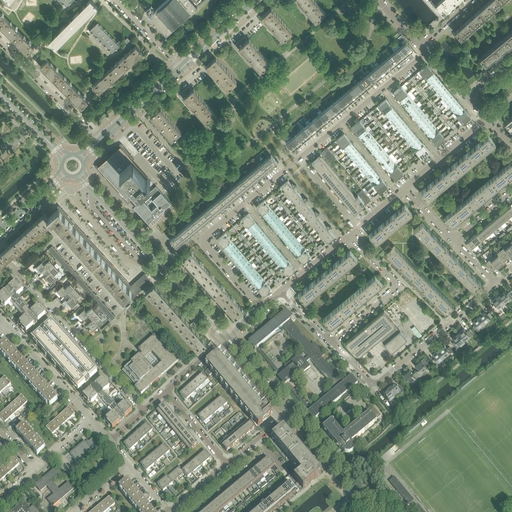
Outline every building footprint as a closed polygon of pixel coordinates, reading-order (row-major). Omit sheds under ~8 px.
[(83,20),(97,6),(90,0),(89,0),(76,14),(83,20)] [(166,35),(197,7),(196,8),(189,0),(166,0),(149,16),(150,16),(166,34),(166,35)] [(314,1),(313,0),(295,0),(305,10),(314,1)] [(433,1),(433,2),(435,4),(443,13),(444,12),(445,12),(447,9),(449,8),(450,7),(454,4),(454,3),(455,2),(452,0),(434,0),(433,1)] [(493,10),(500,3),(503,1),(501,0),(489,0),(486,3),(493,10)] [(325,13),(320,7),(314,1),(305,10),(315,22),(318,19),(320,18),(325,13)] [(483,19),(493,10),(486,3),(477,12),(483,19)] [(281,20),(276,14),(271,8),(265,13),(264,14),(261,17),(272,29),(281,20)] [(473,27),(483,19),(477,12),(467,20),(473,27)] [(69,34),(83,20),(76,14),(63,27),(69,34)] [(20,32),(6,19),(0,24),(0,25),(13,39),(20,32)] [(292,32),(287,26),(281,20),(272,29),(282,40),(285,38),(287,37),(286,37),(292,32)] [(461,39),(471,29),(473,27),(467,20),(454,32),(461,39)] [(95,35),(102,27),(98,23),(89,31),(91,33),(92,32),(95,35)] [(55,48),(69,34),(63,27),(49,41),(55,48)] [(99,39),(107,32),(102,27),(95,35),(94,36),(96,37),(96,36),(99,39)] [(34,46),(20,32),(13,39),(27,53),(34,46)] [(103,43),(111,36),(107,32),(99,39),(98,40),(100,42),(101,41),(103,43)] [(108,48),(115,40),(111,36),(103,43),(102,44),(104,46),(105,45),(108,48)] [(508,48),(511,45),(504,37),(493,47),(499,55),(502,53),(501,52),(505,48),(507,47),(508,48)] [(259,51),(254,45),(248,39),(248,40),(245,42),(242,44),(240,46),(239,47),(249,59),(259,51)] [(112,52),(120,45),(115,40),(108,48),(107,48),(108,50),(109,49),(112,52)] [(413,50),(408,44),(406,42),(403,44),(410,52),(413,50)] [(410,52),(403,44),(400,47),(407,55),(410,52)] [(128,66),(142,53),(136,46),(121,59),(128,66)] [(407,55),(400,47),(397,49),(404,57),(407,55)] [(496,58),(499,55),(493,47),(479,58),(485,65),(495,57),(496,58)] [(404,57),(397,49),(394,52),(401,60),(404,57)] [(270,62),(264,56),(259,51),(249,59),(260,71),(263,69),(264,68),(264,67),(270,62)] [(401,60),(394,52),(391,54),(398,62),(401,60)] [(398,62),(391,54),(388,57),(395,65),(398,62)] [(395,65),(388,57),(385,59),(392,67),(395,65)] [(226,69),(221,64),(215,58),(210,63),(210,62),(208,63),(208,64),(206,66),(216,78),(226,69)] [(60,73),(54,66),(47,59),(40,66),(54,80),(60,73)] [(113,78),(128,66),(121,59),(107,72),(113,78)] [(392,67),(385,59),(382,62),(389,70),(392,67)] [(389,70),(382,62),(379,64),(386,72),(389,70)] [(386,72),(379,64),(376,67),(383,75),(386,72)] [(422,74),(430,68),(427,64),(419,71),(422,74)] [(383,75),(376,67),(373,69),(380,77),(383,75)] [(425,78),(433,71),(430,68),(422,74),(425,78)] [(237,81),(231,75),(226,69),(216,78),(227,90),(230,87),(230,88),(231,87),(231,86),(237,81)] [(380,77),(373,69),(370,72),(377,80),(380,77)] [(428,81),(436,75),(433,71),(425,78),(428,81)] [(113,78),(107,72),(93,85),(99,92),(113,78)] [(377,80),(370,72),(367,74),(374,82),(377,80)] [(74,87),(60,73),(54,80),(68,94),(74,87)] [(374,82),(367,74),(364,77),(371,85),(374,82)] [(431,85),(439,78),(436,75),(428,81),(431,85)] [(371,85),(364,77),(361,79),(368,87),(371,85)] [(433,88),(442,82),(439,78),(431,85),(433,88)] [(368,87),(361,79),(358,82),(365,90),(368,87)] [(365,90),(358,82),(355,84),(362,92),(365,90)] [(436,92),(444,85),(442,82),(433,88),(436,92)] [(362,92),(355,84),(352,87),(359,95),(362,92)] [(439,95),(447,89),(444,85),(436,92),(439,95)] [(396,96),(404,89),(401,86),(393,92),(396,96)] [(88,101),(77,90),(74,87),(68,94),(81,107),(88,101)] [(359,95),(352,87),(349,89),(356,97),(359,95)] [(204,100),(198,94),(193,88),(192,89),(189,92),(187,93),(185,96),(183,97),(194,109),(204,100)] [(356,97),(349,89),(346,92),(352,100),(356,97)] [(399,99),(407,93),(404,89),(396,96),(399,99)] [(442,99),(450,92),(447,89),(439,95),(442,99)] [(352,100),(346,92),(343,94),(350,102),(352,100)] [(445,102),(453,96),(450,92),(442,99),(445,102)] [(402,103),(410,96),(407,93),(399,99),(402,103)] [(350,102),(343,94),(340,97),(346,105),(350,102)] [(405,106),(413,100),(410,96),(402,103),(405,106)] [(448,106),(456,99),(453,96),(445,102),(448,106)] [(346,105),(340,97),(337,99),(344,107),(346,105)] [(344,107),(337,99),(334,102),(340,110),(344,107)] [(380,109),(388,102),(386,99),(377,105),(380,109)] [(451,109),(459,103),(456,99),(448,106),(451,109)] [(214,112),(209,106),(204,100),(194,109),(205,121),(207,118),(208,119),(209,117),(214,112)] [(408,110),(416,103),(413,100),(405,106),(408,110)] [(340,110),(334,102),(331,104),(337,112),(340,110)] [(383,112),(391,106),(388,102),(380,109),(383,112)] [(411,113),(419,107),(416,103),(408,110),(411,113)] [(454,113),(462,106),(459,103),(451,109),(454,113)] [(337,112),(331,104),(328,107),(335,115),(337,112)] [(386,116),(394,109),(391,106),(383,112),(386,116)] [(457,116),(465,110),(462,106),(454,113),(457,116)] [(171,119),(165,113),(160,107),(154,112),(153,113),(150,116),(161,128),(171,119)] [(335,115),(328,107),(325,109),(332,117),(335,115)] [(414,117),(422,110),(419,107),(411,113),(414,117)] [(332,117),(325,109),(322,112),(328,120),(332,117)] [(389,119),(397,113),(394,109),(386,116),(389,119)] [(416,120),(424,114),(422,110),(414,117),(416,120)] [(460,120),(468,113),(465,110),(457,116),(460,120)] [(328,120),(322,112),(319,114),(325,122),(328,120)] [(392,123),(400,116),(397,113),(389,119),(392,123)] [(463,123),(470,117),(471,117),(468,113),(460,120),(463,123)] [(325,122),(319,114),(316,117),(322,125),(325,122)] [(419,124),(427,117),(424,114),(416,120),(419,124)] [(395,126),(403,120),(400,116),(392,123),(395,126)] [(322,125),(316,117),(313,119),(319,127),(322,125)] [(422,127),(430,120),(427,117),(419,124),(422,127)] [(181,131),(176,125),(171,119),(161,128),(171,140),(174,137),(175,138),(176,136),(181,131)] [(319,127),(313,119),(310,122),(316,130),(319,127)] [(355,130),(363,124),(360,120),(352,127),(355,130)] [(398,130),(406,123),(403,120),(395,126),(398,130)] [(425,131),(433,124),(430,120),(422,127),(425,131)] [(316,130),(310,122),(307,124),(313,132),(316,130)] [(401,133),(409,127),(406,123),(398,130),(401,133)] [(313,132),(307,124),(304,127),(310,135),(313,132)] [(357,134),(366,127),(363,124),(355,130),(357,134)] [(428,134),(436,127),(433,124),(425,131),(428,134)] [(310,135),(304,127),(301,130),(307,137),(310,135)] [(360,137),(368,131),(366,127),(357,134),(360,137)] [(404,137),(412,130),(409,127),(401,133),(404,137)] [(431,138),(439,131),(436,127),(428,134),(431,138)] [(307,137),(301,130),(298,132),(304,140),(307,137)] [(407,140),(415,134),(412,130),(404,137),(407,140)] [(363,141),(371,134),(368,131),(360,137),(363,141)] [(434,141),(442,134),(439,131),(431,138),(434,141)] [(304,140),(298,132),(295,135),(301,143),(304,140)] [(339,144),(347,137),(344,133),(336,140),(339,144)] [(366,144),(374,138),(371,134),(363,141),(366,144)] [(409,144),(418,137),(415,134),(407,140),(409,144)] [(437,145),(445,138),(442,134),(434,141),(437,145)] [(301,143),(295,135),(292,137),(298,145),(301,143)] [(485,152),(495,144),(488,135),(485,138),(478,144),(485,152)] [(298,145),(292,137),(289,140),(295,148),(298,145)] [(342,147),(350,140),(347,137),(339,144),(342,147)] [(412,147),(420,141),(418,137),(409,144),(412,147)] [(369,148),(377,141),(374,138),(366,144),(369,148)] [(295,148),(289,140),(286,142),(292,150),(295,148)] [(345,151),(353,144),(350,140),(342,147),(345,151)] [(372,151),(380,145),(377,141),(369,148),(372,151)] [(415,151),(423,144),(420,141),(412,147),(415,151)] [(348,154),(356,147),(353,144),(345,151),(348,154)] [(418,154),(426,148),(423,144),(415,151),(418,154)] [(473,162),(485,152),(478,144),(466,154),(473,162)] [(375,155),(383,148),(380,145),(372,151),(375,155)] [(150,180),(141,170),(120,146),(98,166),(128,200),(135,193),(139,197),(140,197),(141,196),(141,195),(137,191),(144,185),(146,188),(151,184),(148,181),(150,180)] [(350,157),(359,151),(356,147),(348,154),(350,157)] [(327,148),(321,153),(323,156),(324,155),(330,162),(335,158),(327,148)] [(378,158),(386,152),(383,148),(375,155),(378,158)] [(421,158),(429,151),(426,148),(418,154),(421,158)] [(353,161),(361,154),(359,151),(350,157),(353,161)] [(381,162),(389,155),(386,152),(378,158),(381,162)] [(251,185),(274,166),(276,163),(277,162),(271,154),(244,177),(251,185)] [(356,164),(364,158),(361,154),(353,161),(356,164)] [(461,172),(473,162),(466,154),(454,164),(461,172)] [(356,197),(346,185),(321,155),(320,156),(319,156),(311,162),(351,210),(354,214),(363,206),(362,204),(364,203),(365,204),(370,200),(361,190),(356,194),(358,196),(356,197)] [(384,165),(392,159),(389,155),(381,162),(384,165)] [(359,168),(367,161),(364,158),(356,164),(359,168)] [(386,169),(395,162),(392,159),(384,165),(386,169)] [(362,171),(370,165),(367,161),(359,168),(362,171)] [(511,161),(502,170),(509,178),(511,175),(511,161)] [(389,172),(397,166),(395,162),(386,169),(389,172)] [(449,182),(461,172),(454,164),(449,168),(447,169),(442,174),(449,182)] [(365,175),(373,168),(370,165),(362,171),(365,175)] [(392,176),(400,169),(397,166),(389,172),(392,176)] [(368,178),(376,172),(373,168),(365,175),(368,178)] [(395,179),(403,173),(400,169),(392,176),(395,179)] [(497,188),(509,178),(502,170),(490,179),(497,188)] [(371,182),(379,175),(376,172),(368,178),(371,182)] [(437,192),(449,182),(442,174),(437,178),(435,179),(430,184),(437,192)] [(374,185),(382,179),(379,175),(371,182),(374,185)] [(225,206),(235,198),(251,185),(244,177),(219,198),(225,206)] [(377,189),(385,182),(382,179),(374,185),(377,189)] [(485,198),(497,188),(490,179),(478,189),(485,198)] [(283,190),(291,184),(288,180),(280,187),(283,190)] [(380,192),(388,186),(385,182),(377,189),(380,192)] [(296,191),(295,188),(291,184),(283,190),(288,197),(296,191)] [(427,200),(437,192),(430,184),(425,188),(423,189),(420,192),(427,200)] [(150,221),(152,224),(155,222),(158,219),(161,215),(163,212),(165,208),(165,207),(171,202),(156,186),(133,206),(149,223),(149,222),(150,221)] [(473,208),(485,198),(478,189),(466,199),(473,208)] [(302,198),(299,194),(296,191),(288,197),(294,204),(302,198)] [(200,227),(218,212),(225,206),(219,198),(193,219),(200,227)] [(308,205),(306,202),(302,198),(294,204),(300,211),(308,205)] [(468,212),(473,208),(466,199),(454,209),(461,218),(467,213),(468,212)] [(259,210),(267,203),(264,200),(256,207),(259,210)] [(262,214),(270,207),(267,203),(259,210),(262,214)] [(314,212),(311,208),(308,205),(300,211),(306,218),(314,212)] [(399,223),(412,213),(405,205),(393,215),(399,223)] [(265,217),(273,210),(270,207),(262,214),(265,217)] [(69,220),(65,215),(63,212),(62,213),(58,208),(48,217),(47,218),(51,223),(58,230),(69,220)] [(511,215),(506,208),(502,211),(508,219),(511,215)] [(456,222),(461,218),(454,209),(444,218),(451,226),(455,223),(456,222)] [(268,220),(276,214),(273,210),(265,217),(268,220)] [(508,219),(502,211),(498,215),(504,222),(508,219)] [(320,219),(318,216),(314,212),(306,218),(312,225),(320,219)] [(51,223),(47,218),(48,217),(45,213),(38,220),(45,228),(51,223)] [(243,223),(251,216),(248,213),(240,220),(243,223)] [(271,224),(279,217),(276,214),(268,220),(271,224)] [(388,233),(399,223),(393,215),(381,225),(388,233)] [(504,222),(498,215),(495,218),(501,225),(504,222)] [(246,227),(254,220),(251,216),(243,223),(246,227)] [(274,227),(282,221),(279,217),(271,224),(274,227)] [(501,225),(495,218),(491,221),(497,229),(501,225)] [(193,219),(186,225),(170,239),(176,247),(180,243),(200,227),(193,219)] [(326,226),(323,222),(320,219),(312,225),(317,232),(326,226)] [(34,239),(45,228),(38,220),(26,230),(34,239)] [(80,232),(75,227),(76,227),(73,224),(73,225),(69,220),(58,230),(68,242),(80,232)] [(249,230),(257,223),(254,220),(246,227),(249,230)] [(276,231),(284,224),(282,221),(274,227),(276,231)] [(497,229),(491,221),(487,225),(493,232),(497,229)] [(252,234),(260,227),(257,223),(249,230),(252,234)] [(435,236),(430,231),(429,230),(422,223),(421,223),(414,230),(427,244),(435,236)] [(279,234),(287,228),(284,224),(276,231),(279,234)] [(376,243),(388,233),(381,225),(376,229),(374,231),(369,235),(376,243)] [(493,232),(487,225),(483,228),(489,235),(493,232)] [(331,232),(329,230),(326,226),(317,232),(323,239),(331,232)] [(255,237),(263,230),(260,227),(252,234),(255,237)] [(282,238),(290,231),(287,228),(279,234),(282,238)] [(489,235),(483,228),(479,231),(485,238),(489,235)] [(22,249),(34,239),(26,230),(14,241),(22,249)] [(258,241),(266,234),(263,230),(255,237),(258,241)] [(285,241),(293,235),(290,231),(282,238),(285,241)] [(485,238),(479,231),(475,234),(481,242),(485,238)] [(90,244),(86,239),(84,236),(84,237),(80,232),(68,242),(79,254),(90,244)] [(326,243),(334,236),(331,232),(323,239),(326,243)] [(220,243),(228,236),(225,233),(217,239),(220,243)] [(261,244),(269,237),(266,234),(258,241),(261,244)] [(481,242),(475,234),(471,238),(477,245),(481,242)] [(288,245),(296,238),(293,235),(285,241),(288,245)] [(223,246),(231,240),(228,236),(220,243),(223,246)] [(446,247),(441,242),(440,241),(435,236),(427,244),(438,255),(446,247)] [(264,248),(272,241),(269,237),(261,244),(264,248)] [(291,248),(299,242),(296,238),(288,245),(291,248)] [(477,245),(471,238),(467,241),(468,243),(466,244),(465,244),(471,250),(472,250),(471,250),(473,248),(477,245)] [(225,250),(234,243),(231,240),(223,246),(225,250)] [(22,249),(14,241),(2,251),(1,253),(7,260),(9,259),(14,254),(15,255),(22,249)] [(267,251),(275,244),(272,241),(264,248),(267,251)] [(294,252),(302,245),(299,242),(291,248),(294,252)] [(228,253),(236,247),(234,243),(225,250),(228,253)] [(100,256),(98,253),(99,253),(98,251),(97,252),(97,251),(95,248),(94,249),(93,247),(90,244),(79,254),(90,266),(101,256),(101,255),(100,256)] [(269,255),(278,248),(275,244),(267,251),(269,255)] [(297,255),(305,249),(302,245),(294,252),(297,255)] [(511,255),(511,251),(507,245),(500,251),(503,254),(507,259),(510,256),(511,257),(511,255)] [(407,259),(394,246),(392,248),(388,252),(387,253),(394,260),(395,262),(400,267),(407,259)] [(231,257),(239,250),(236,247),(228,253),(231,257)] [(457,258),(452,253),(451,252),(446,247),(438,255),(449,266),(457,258)] [(272,258),(280,251),(278,248),(269,255),(272,258)] [(300,259),(308,252),(305,249),(297,255),(300,259)] [(234,260),(242,254),(239,250),(231,257),(234,260)] [(349,265),(357,259),(350,250),(336,262),(343,271),(348,266),(349,265)] [(193,270),(201,263),(191,251),(185,256),(184,256),(183,258),(182,259),(193,270)] [(275,262),(283,255),(280,251),(272,258),(275,262)] [(507,259),(503,254),(500,251),(493,256),(500,265),(504,262),(507,259),(507,260),(507,259)] [(303,262),(311,256),(308,252),(300,259),(303,262)] [(237,264),(245,257),(242,254),(234,260),(237,264)] [(278,265),(286,258),(283,255),(275,262),(278,265)] [(112,268),(108,263),(106,260),(105,261),(101,256),(90,266),(101,278),(112,268)] [(500,265),(493,256),(485,263),(484,263),(492,272),(493,272),(492,271),(496,268),(497,268),(500,265)] [(240,267),(248,261),(245,257),(237,264),(240,267)] [(54,265),(49,259),(49,260),(47,258),(42,262),(46,267),(49,270),(54,265)] [(281,269),(289,262),(286,258),(278,265),(281,269)] [(468,270),(463,264),(461,263),(457,258),(449,266),(460,277),(468,270)] [(418,270),(407,259),(400,267),(411,278),(418,270)] [(46,267),(42,262),(41,262),(42,262),(41,261),(35,267),(36,267),(41,272),(46,267)] [(243,271),(251,264),(248,261),(240,267),(243,271)] [(284,272),(292,265),(289,262),(281,269),(284,272)] [(331,281),(343,271),(336,262),(324,272),(331,281)] [(203,282),(212,275),(201,263),(193,270),(203,282)] [(246,274),(254,267),(251,264),(243,271),(246,274)] [(62,273),(54,265),(49,270),(51,272),(53,275),(56,278),(62,273)] [(287,275),(295,269),(292,265),(284,272),(287,275)] [(249,278),(257,271),(254,267),(246,274),(249,278)] [(122,280),(118,275),(119,275),(116,272),(112,268),(101,278),(111,290),(122,280)] [(429,281),(418,270),(411,278),(422,289),(429,281)] [(481,283),(474,276),(472,274),(468,270),(460,277),(473,290),(481,283)] [(252,281),(260,274),(257,271),(249,278),(252,281)] [(56,278),(53,275),(51,272),(45,277),(50,283),(56,278)] [(319,291),(331,281),(324,272),(319,277),(312,282),(319,291)] [(131,299),(151,281),(149,279),(150,279),(146,274),(130,288),(133,292),(127,297),(128,298),(129,296),(131,299)] [(255,285),(263,278),(260,274),(252,281),(255,285)] [(214,294),(222,287),(212,275),(203,282),(214,294)] [(367,296),(382,284),(375,275),(372,278),(360,288),(367,296)] [(257,288),(266,281),(263,278),(255,285),(257,288)] [(133,292),(130,288),(129,287),(127,284),(122,280),(111,290),(121,301),(124,299),(124,300),(127,297),(133,292)] [(260,292),(268,285),(266,281),(257,288),(260,292)] [(440,292),(429,281),(422,289),(433,300),(440,292)] [(17,296),(23,291),(21,289),(22,288),(20,286),(19,287),(17,285),(18,284),(16,282),(8,289),(9,289),(4,293),(0,296),(0,301),(1,303),(0,304),(2,306),(3,305),(5,307),(10,302),(17,296)] [(305,302),(319,291),(312,282),(298,294),(305,302)] [(75,289),(70,283),(65,288),(67,291),(70,294),(75,289)] [(164,296),(160,291),(154,284),(152,285),(151,286),(151,287),(145,292),(155,303),(164,296)] [(67,291),(65,288),(63,286),(63,285),(57,290),(57,291),(62,296),(67,291)] [(263,295),(271,288),(268,285),(260,292),(263,295)] [(224,306),(233,298),(222,287),(214,294),(224,306)] [(361,301),(367,296),(360,288),(348,298),(355,306),(361,301)] [(80,294),(75,289),(70,294),(72,296),(75,299),(80,294),(80,295),(80,294)] [(511,291),(511,290),(506,294),(503,291),(498,296),(504,303),(509,298),(511,300),(511,299),(511,291)] [(453,305),(440,292),(433,300),(446,313),(453,305)] [(14,306),(21,300),(20,299),(17,296),(10,302),(13,305),(11,307),(12,309),(15,307),(14,306)] [(77,302),(77,301),(77,302),(75,299),(72,296),(67,301),(71,306),(71,307),(77,302)] [(174,308),(170,303),(164,296),(155,303),(166,315),(174,308)] [(498,308),(504,303),(498,296),(492,300),(495,304),(492,306),(497,311),(499,310),(498,308)] [(17,310),(25,304),(22,301),(24,299),(22,297),(20,299),(21,300),(14,306),(15,307),(17,310)] [(237,315),(243,310),(233,298),(224,306),(235,317),(236,317),(237,315)] [(344,316),(355,306),(348,298),(337,307),(344,316)] [(21,314),(28,308),(27,307),(25,304),(17,310),(20,313),(18,315),(19,317),(22,315),(21,314)] [(25,318),(32,312),(29,309),(31,307),(30,305),(27,307),(28,308),(21,314),(22,315),(25,318)] [(43,313),(41,311),(42,310),(40,308),(39,309),(37,307),(32,312),(25,318),(19,323),(21,325),(20,326),(22,328),(23,327),(25,329),(24,330),(26,332),(33,325),(38,321),(45,315),(46,315),(44,313),(43,313)] [(96,312),(91,307),(86,312),(89,315),(91,317),(96,312)] [(330,327),(344,316),(337,307),(323,319),(330,327)] [(185,320),(181,315),(174,308),(166,315),(177,327),(185,320)] [(89,315),(86,312),(84,309),(78,314),(83,320),(89,315)] [(309,343),(290,320),(292,319),(285,311),(248,342),(254,350),(279,329),(282,326),(307,357),(310,359),(335,389),(333,391),(332,391),(333,392),(307,413),(313,420),(341,397),(344,401),(349,397),(346,393),(357,384),(351,376),(344,382),(342,383),(325,362),(321,358),(324,355),(314,343),(311,345),(309,343)] [(383,311),(345,343),(357,358),(379,339),(384,344),(391,352),(407,339),(383,311)] [(494,318),(489,312),(487,314),(484,311),(478,316),(484,323),(486,325),(488,325),(491,322),(491,320),(494,318)] [(102,318),(97,312),(96,312),(91,317),(93,320),(96,323),(101,318),(102,318)] [(479,327),(484,323),(478,316),(472,321),(475,324),(473,326),(477,331),(480,329),(479,327)] [(80,355),(81,354),(76,349),(75,349),(73,347),(71,345),(72,344),(67,338),(66,339),(62,335),(63,334),(60,331),(58,328),(57,329),(53,324),(54,323),(51,320),(51,321),(43,327),(43,328),(39,331),(31,338),(31,339),(34,341),(35,340),(39,345),(38,346),(43,352),(44,351),(48,355),(47,356),(52,362),(53,361),(57,366),(56,366),(59,369),(61,372),(62,371),(66,376),(65,377),(71,383),(72,382),(76,386),(75,387),(77,390),(78,390),(85,383),(88,380),(89,379),(97,372),(95,369),(94,370),(90,366),(91,365),(88,362),(85,359),(84,360),(80,355)] [(99,325),(98,325),(96,323),(93,320),(88,325),(93,330),(92,330),(93,331),(99,325)] [(196,331),(191,326),(185,320),(177,327),(187,339),(196,331)] [(414,326),(411,329),(419,338),(422,335),(414,326)] [(473,335),(469,330),(466,332),(463,328),(457,333),(464,340),(469,335),(470,337),(473,335)] [(206,343),(202,338),(196,331),(187,339),(198,351),(204,345),(205,344),(206,343)] [(458,345),(464,340),(457,333),(452,338),(455,341),(453,343),(456,348),(459,346),(458,345)] [(141,395),(180,360),(173,353),(171,354),(154,335),(138,350),(142,354),(140,356),(139,355),(123,370),(136,386),(134,387),(141,395)] [(0,351),(8,360),(16,353),(13,350),(12,351),(10,349),(7,345),(8,345),(5,341),(0,345),(0,351)] [(453,351),(449,346),(447,348),(444,344),(438,349),(444,356),(450,352),(452,355),(456,352),(454,350),(453,351)] [(438,361),(444,356),(438,349),(432,354),(435,358),(433,360),(437,364),(435,365),(436,367),(440,364),(438,361)] [(18,372),(26,365),(23,362),(18,357),(18,356),(16,353),(8,360),(18,372)] [(260,401),(250,389),(219,353),(206,364),(258,426),(271,415),(269,412),(271,411),(266,405),(264,407),(260,401)] [(310,367),(306,362),(309,360),(310,359),(307,357),(304,359),(299,354),(284,366),(287,369),(277,377),(284,385),(293,378),(296,375),(298,377),(310,367)] [(421,372),(427,367),(427,366),(429,365),(424,358),(421,360),(414,365),(418,370),(416,372),(420,377),(423,374),(421,372)] [(279,372),(272,363),(270,365),(277,374),(279,372)] [(29,383),(36,376),(34,373),(33,374),(28,368),(29,368),(26,365),(18,372),(29,383)] [(420,377),(416,372),(413,374),(409,369),(403,374),(409,382),(415,377),(417,379),(420,377)] [(208,380),(202,374),(197,378),(203,385),(208,380)] [(39,395),(47,388),(44,385),(43,386),(38,380),(39,379),(36,376),(29,383),(39,395)] [(11,384),(5,378),(0,382),(6,389),(11,384)] [(91,403),(97,399),(102,393),(104,392),(109,387),(107,385),(108,384),(106,382),(105,383),(103,381),(104,380),(103,378),(102,378),(83,396),(85,398),(85,397),(87,399),(86,400),(88,402),(89,401),(91,403)] [(203,385),(197,378),(193,382),(199,389),(203,385)] [(199,389),(193,382),(189,386),(195,392),(199,389)] [(195,392),(189,386),(184,390),(190,397),(195,392)] [(404,392),(400,387),(397,389),(394,386),(388,390),(395,398),(400,393),(401,394),(404,392)] [(49,407),(57,400),(54,396),(54,397),(51,394),(49,392),(49,391),(47,388),(39,395),(49,407)] [(190,397),(184,390),(179,394),(185,401),(190,397)] [(388,390),(383,395),(389,402),(395,398),(388,390)] [(107,396),(107,395),(104,392),(102,393),(97,399),(99,402),(97,404),(99,406),(101,404),(100,403),(107,396)] [(111,400),(108,397),(110,395),(109,393),(107,395),(107,396),(100,403),(101,404),(104,407),(111,400)] [(27,403),(21,396),(17,400),(23,407),(27,403)] [(227,404),(221,397),(216,401),(222,408),(227,404)] [(23,407),(17,400),(12,405),(18,411),(23,407)] [(107,411),(115,404),(114,403),(111,400),(104,407),(107,410),(104,412),(106,414),(108,412),(107,411)] [(118,408),(115,405),(118,403),(116,401),(114,403),(115,404),(107,411),(108,412),(111,415),(118,408)] [(222,408),(216,401),(212,405),(218,412),(222,408)] [(132,411),(130,409),(129,410),(127,408),(128,407),(127,405),(126,406),(124,403),(118,408),(111,415),(106,420),(108,422),(107,423),(108,425),(109,424),(111,426),(110,427),(112,429),(132,411)] [(18,411),(12,405),(8,409),(14,415),(18,411)] [(160,415),(167,409),(164,405),(156,411),(160,415)] [(218,412),(212,405),(207,409),(213,415),(218,412)] [(75,415),(69,408),(64,412),(70,419),(75,415)] [(351,443),(376,422),(375,420),(381,416),(374,408),(343,434),(339,429),(331,420),(322,428),(339,449),(340,448),(343,452),(345,453),(346,454),(347,454),(349,454),(350,454),(351,453),(352,452),(353,451),(354,450),(354,448),(354,447),(353,445),(352,445),(351,443)] [(14,415),(8,409),(3,413),(9,419),(14,415)] [(163,419),(171,413),(167,409),(160,415),(163,419)] [(213,415),(207,409),(203,412),(208,419),(213,415)] [(70,419),(64,412),(60,416),(66,423),(70,419)] [(208,419),(203,412),(198,416),(204,423),(208,419)] [(9,419),(3,413),(0,415),(0,418),(5,423),(9,419)] [(166,423),(174,417),(171,413),(163,419),(166,423)] [(66,423),(60,416),(55,420),(61,427),(66,423)] [(169,427),(177,421),(174,417),(166,423),(169,427)] [(61,427),(55,420),(51,424),(57,431),(61,427)] [(173,431),(180,425),(177,421),(169,427),(173,431)] [(254,429),(248,421),(244,424),(250,432),(254,429)] [(57,431),(51,424),(46,429),(52,435),(57,431)] [(152,430),(146,424),(142,428),(147,435),(152,430)] [(250,432),(244,424),(240,428),(246,435),(250,432)] [(34,437),(26,427),(24,425),(16,432),(19,435),(20,434),(25,440),(24,441),(26,444),(30,440),(34,437)] [(176,435),(184,429),(180,425),(173,431),(176,435)] [(147,435),(142,428),(137,432),(143,439),(147,435)] [(246,435),(240,428),(236,431),(242,439),(246,435)] [(265,503),(269,500),(273,497),(277,494),(281,490),(285,487),(289,484),(296,492),(297,494),(303,489),(321,474),(298,446),(300,445),(295,439),(293,440),(283,428),(269,440),(294,471),(285,479),(245,511),(255,511),(258,510),(262,507),(265,503)] [(179,439),(187,432),(184,429),(176,435),(179,439)] [(242,439),(236,431),(232,434),(238,442),(242,439)] [(143,439),(137,432),(133,436),(139,443),(143,439)] [(183,443),(190,436),(187,432),(179,439),(183,443)] [(238,442),(232,434),(228,437),(235,445),(238,442)] [(139,443),(133,436),(128,440),(134,447),(139,443)] [(186,447),(193,440),(190,436),(183,443),(186,447)] [(45,448),(43,446),(34,437),(30,440),(26,444),(29,447),(30,446),(32,448),(35,451),(34,452),(37,455),(45,448)] [(235,445),(228,437),(224,441),(231,448),(235,445)] [(84,441),(69,454),(70,454),(77,463),(78,462),(81,466),(96,454),(95,452),(100,448),(92,439),(88,442),(89,442),(87,444),(86,444),(85,443),(84,441)] [(134,447),(128,440),(124,444),(130,451),(134,447)] [(189,451),(197,444),(193,440),(186,447),(189,451)] [(231,448),(224,441),(220,444),(227,452),(231,448)] [(169,452),(164,445),(159,449),(165,456),(169,452)] [(165,456),(159,449),(154,453),(160,459),(165,456)] [(211,458),(205,451),(201,455),(206,462),(211,458)] [(160,459),(154,453),(150,456),(155,463),(160,459)] [(206,462),(201,455),(196,459),(202,466),(206,462)] [(155,463),(150,456),(145,460),(151,467),(155,463)] [(19,465),(13,458),(9,462),(15,469),(19,465)] [(274,466),(268,458),(264,462),(270,469),(274,466)] [(202,466),(196,459),(191,463),(197,469),(202,466)] [(151,467),(145,460),(140,464),(146,471),(151,467)] [(15,469),(9,462),(4,466),(10,473),(15,469)] [(270,469),(264,462),(260,465),(266,473),(270,469)] [(197,469),(191,463),(187,466),(192,473),(197,469)] [(266,473),(260,465),(256,468),(262,476),(266,473)] [(10,473),(4,466),(0,469),(0,470),(6,477),(10,473)] [(192,473),(187,466),(182,470),(184,473),(187,477),(192,473)] [(59,491),(54,485),(52,482),(61,474),(56,468),(35,486),(40,492),(47,486),(54,495),(47,500),(52,506),(73,489),(68,483),(59,491)] [(262,476),(256,468),(252,472),(259,479),(262,476)] [(172,483),(181,475),(176,470),(167,477),(172,483)] [(259,479),(252,472),(248,475),(255,483),(259,479)] [(255,483),(248,475),(244,478),(251,486),(255,483)] [(172,483),(167,477),(162,480),(168,487),(172,483)] [(251,486),(244,478),(240,481),(247,489),(251,486)] [(413,501),(394,478),(389,481),(399,493),(397,495),(401,499),(403,498),(409,504),(413,501)] [(128,499),(137,492),(134,489),(133,490),(130,486),(129,484),(127,480),(119,487),(128,499)] [(168,487),(162,480),(157,484),(163,491),(168,487)] [(247,489),(240,481),(236,485),(243,492),(247,489)] [(296,492),(289,484),(285,487),(292,495),(296,492)] [(243,492),(236,485),(233,488),(239,496),(243,492)] [(292,495),(285,487),(281,490),(288,499),(292,495)] [(239,496),(233,488),(229,491),(235,499),(239,496)] [(288,499),(281,490),(277,494),(284,502),(288,499)] [(235,499),(229,491),(225,495),(231,502),(235,499)] [(138,511),(147,504),(144,501),(143,502),(139,496),(137,492),(128,499),(138,511)] [(284,502),(277,494),(273,497),(280,505),(284,502)] [(231,502),(225,495),(221,498),(227,506),(231,502)] [(280,505),(273,497),(269,500),(276,509),(280,505)] [(115,505),(109,498),(104,502),(110,509),(115,505)] [(227,506),(221,498),(217,501),(223,509),(227,506)] [(276,509),(269,500),(265,503),(272,511),(276,509)] [(38,511),(33,506),(28,510),(22,503),(24,502),(24,501),(20,505),(18,507),(17,506),(10,511),(8,509),(4,511),(38,511)] [(219,511),(223,509),(217,501),(213,504),(219,511)] [(105,511),(110,509),(104,502),(100,506),(104,511),(105,511)] [(272,511),(265,503),(262,507),(265,511),(272,511)]
